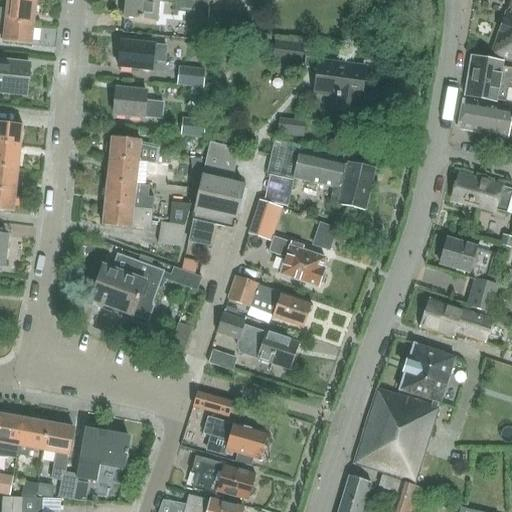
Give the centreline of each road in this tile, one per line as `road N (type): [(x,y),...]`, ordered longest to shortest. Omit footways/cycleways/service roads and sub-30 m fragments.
road 1 (residential): [(33,377),(78,0)]
road 2 (residential): [(316,511),(435,154)]
road 3 (residential): [(147,511),(182,403),(33,377)]
road 4 (residential): [(435,154),(455,0)]
